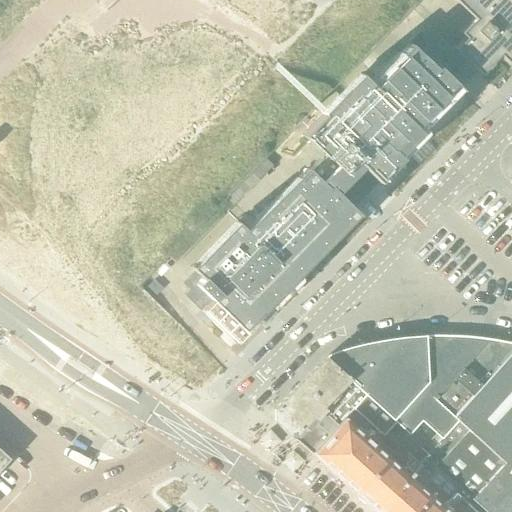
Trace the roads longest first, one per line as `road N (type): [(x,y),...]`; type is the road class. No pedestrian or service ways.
road 1 (residential): [(195,443),(0,308)]
road 2 (residential): [(310,326),(413,300),(511,308)]
road 3 (residential): [(310,326),(434,200)]
road 4 (residential): [(195,443),(310,326)]
road 5 (residential): [(105,477),(71,471),(0,418)]
